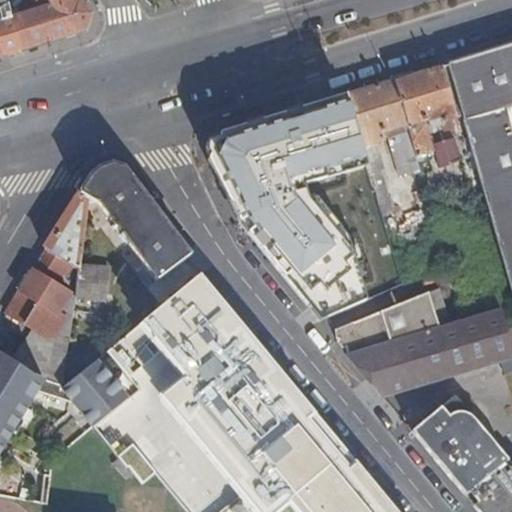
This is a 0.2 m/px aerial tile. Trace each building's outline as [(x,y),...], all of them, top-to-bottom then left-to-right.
[(0,0),(0,15),(10,5),(4,0),(0,0)] [(83,0),(36,0),(37,0),(44,0),(46,4),(50,4),(52,8),(41,11),(37,5),(20,11),(21,15),(22,16),(31,51),(83,36),(93,14),(83,0)] [(0,60),(31,51),(22,16),(0,22),(0,60)] [(511,290),(511,43),(490,50),(468,57),(444,64),(459,115),(511,290)] [(444,64),(397,78),(409,121),(419,154),(437,149),(429,120),(442,116),(444,119),(459,115),(444,64)] [(397,78),(349,93),(358,122),(362,136),(364,142),(377,138),(386,135),(385,128),(388,127),(409,121),(397,78)] [(400,173),(423,167),(419,154),(409,121),(388,127),(400,173)] [(373,171),(386,167),(377,138),(364,142),(372,167),(373,171)] [(163,279),(193,256),(127,169),(116,166),(103,169),(96,174),(84,194),(93,199),(101,201),(163,279)] [(475,174),(460,179),(465,195),(480,190),(475,174)] [(84,264),(93,199),(84,194),(50,248),(77,264),(83,268),(84,264)] [(77,264),(50,248),(11,311),(36,327),(34,350),(41,354),(39,375),(67,384),(76,318),(64,310),(75,291),(60,281),(65,273),(70,276),(77,264)] [(105,266),(84,264),(83,268),(79,297),(109,301),(115,270),(105,268),(105,266)] [(347,341),(356,354),(399,341),(448,325),(441,305),(453,301),(449,289),(437,292),(345,330),(346,338),(347,338),(348,339),(347,341)] [(354,355),(387,394),(511,357),(511,328),(506,308),(448,325),(399,341),(356,354),(354,355)] [(0,458),(42,390),(65,398),(67,386),(67,384),(39,375),(0,351),(0,458)] [(77,400),(83,408),(118,379),(102,357),(67,386),(65,398),(75,401),(77,400)] [(83,408),(98,427),(132,398),(118,379),(83,408)] [(416,429),(483,511),(511,511),(511,459),(459,394),(416,429)] [(119,460),(113,465),(127,480),(134,477),(119,460)]
